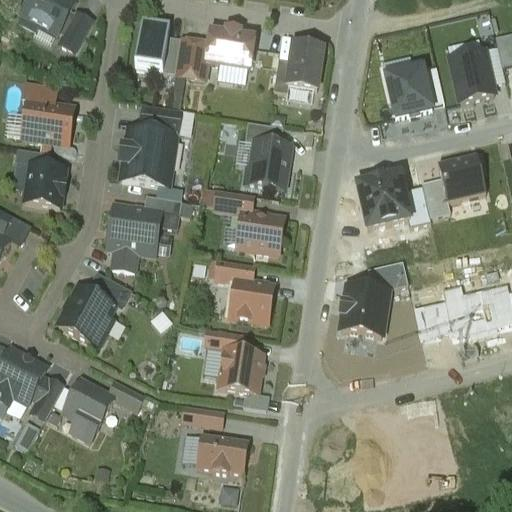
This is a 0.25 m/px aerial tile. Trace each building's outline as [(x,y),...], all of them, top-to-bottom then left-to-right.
[(35,0),(23,24),(25,25),(22,30),(37,39),(40,33),(58,43),(59,41),(72,19),(77,8),(65,1),(65,0),(35,0)] [(72,19),(59,41),(65,44),(60,52),(75,60),(92,29),(78,21),(77,22),(72,19)] [(171,33),(143,29),(136,76),(163,81),(169,45),(171,33)] [(241,40),(227,37),(226,41),(212,39),(210,52),(208,71),(209,71),(250,77),(255,46),(241,44),(241,40)] [(169,45),(163,81),(175,83),(181,47),(169,45)] [(210,52),(181,48),(175,83),(206,88),(209,71),(208,71),(210,52)] [(324,57),(294,52),(291,70),(288,94),(289,94),(318,98),(324,57)] [(496,107),(486,61),(451,68),(461,115),(496,107)] [(279,68),(275,100),(288,102),(289,94),(288,94),(291,70),(279,68)] [(419,75),(382,84),(392,128),(429,119),(419,75)] [(74,117),(29,110),(23,146),(69,153),(74,117)] [(182,120),(145,114),(141,138),(176,144),(176,145),(178,145),(182,120)] [(284,135),(248,130),(246,149),(256,150),(256,149),(281,153),(284,135)] [(141,138),(131,137),(128,155),(124,154),(122,169),(125,170),(123,188),(168,195),(176,145),(176,144),(141,138)] [(281,153),(256,149),(256,150),(252,173),(249,173),(246,190),(285,196),(291,155),(281,153)] [(54,162),(18,157),(16,170),(31,173),(32,172),(52,175),(54,162)] [(477,166),(440,173),(448,211),(484,203),(477,166)] [(52,175),(32,172),(31,173),(26,211),(61,216),(63,203),(65,203),(67,191),(65,190),(67,177),(52,175)] [(254,204),(218,198),(215,217),(243,222),(243,220),(251,222),(254,204)] [(182,210),(147,204),(145,218),(162,221),(162,222),(180,225),(182,210)] [(145,218),(115,214),(108,256),(156,264),(162,222),(162,221),(145,218)] [(13,225),(0,218),(0,243),(2,244),(13,225)] [(251,222),(243,220),(243,222),(238,256),(279,262),(284,227),(251,222)] [(2,244),(0,243),(0,269),(11,249),(2,244)] [(255,273),(219,268),(217,286),(236,289),(236,288),(252,291),(255,273)] [(252,291),(236,288),(236,289),(230,326),(268,332),(274,294),(252,291)] [(115,314),(80,296),(60,333),(91,350),(90,352),(100,357),(107,342),(102,339),(115,314)] [(382,351),(390,302),(347,296),(340,344),(382,351)] [(209,337),(200,336),(198,353),(206,355),(209,337)] [(244,343),(209,337),(206,355),(206,356),(225,359),(226,358),(242,360),(244,343)] [(11,358),(1,378),(0,378),(0,409),(9,414),(14,405),(28,413),(32,406),(44,384),(47,377),(11,358)] [(242,360),(226,358),(225,359),(220,395),(246,399),(258,401),(263,364),(242,360)] [(44,384),(32,406),(37,409),(49,387),(44,384)] [(37,409),(34,416),(48,423),(64,394),(50,387),(49,387),(37,409)] [(109,404),(82,390),(65,421),(97,439),(114,407),(109,404)] [(145,405),(117,390),(109,404),(114,407),(138,420),(145,405)] [(258,401),(246,399),(244,413),(267,417),(269,403),(258,401)] [(224,424),(184,417),(181,435),(221,442),(224,424)] [(250,450),(202,442),(197,474),(214,477),(213,479),(229,481),(229,479),(245,482),(250,450)] [(226,506),(242,505),(241,493),(225,494),(226,506)]
